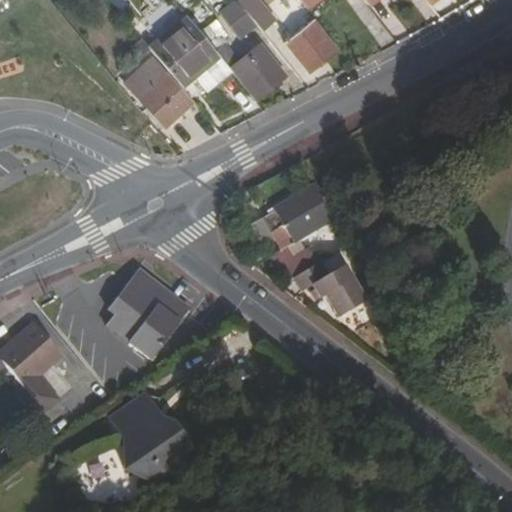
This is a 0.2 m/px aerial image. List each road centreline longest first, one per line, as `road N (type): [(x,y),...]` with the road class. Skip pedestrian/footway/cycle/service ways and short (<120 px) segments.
road 1 (unclassified): [(147,207),(511,498)]
road 2 (primary): [(147,207),(511,4)]
road 3 (residential): [(147,207),(109,171),(37,130),(0,134)]
road 4 (primary): [(0,280),(147,207)]
